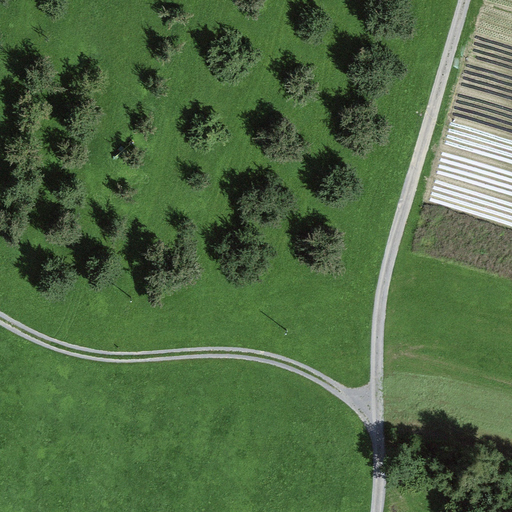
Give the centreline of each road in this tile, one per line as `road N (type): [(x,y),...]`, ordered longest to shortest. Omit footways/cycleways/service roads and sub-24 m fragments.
road 1 (track): [(457,0),(374,298),(371,511)]
road 2 (track): [(0,324),(35,345),(104,363),(274,361),(375,413),(452,511)]
